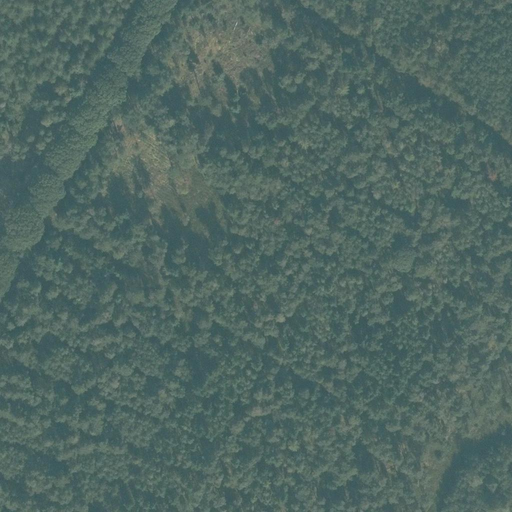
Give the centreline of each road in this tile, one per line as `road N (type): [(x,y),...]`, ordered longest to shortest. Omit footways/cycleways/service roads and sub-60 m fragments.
road 1 (track): [(0,297),(175,0)]
road 2 (track): [(325,379),(44,222)]
road 3 (track): [(136,0),(0,228)]
road 4 (track): [(511,141),(290,0)]
